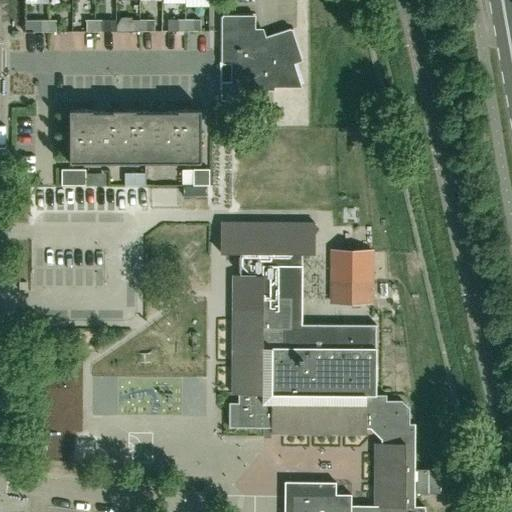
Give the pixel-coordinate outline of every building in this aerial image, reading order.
[(196,6),(196,18),(210,18),(211,7),(196,6)] [(222,18),(222,90),(222,101),(238,101),(238,90),(274,90),(274,87),(301,87),(293,63),(302,60),(292,29),(272,36),(266,38),(263,32),(255,35),(255,18),(222,18)] [(48,32),(48,20),(40,20),(40,32),(48,32)] [(48,20),(48,32),(56,32),(56,20),(48,20)] [(201,162),(201,109),(178,110),(178,112),(93,112),(93,110),(69,110),(69,163),(201,162)] [(85,169),(61,169),(61,185),(85,185),(85,169)] [(209,185),(209,169),(193,169),(193,185),(209,185)] [(301,249),(336,248),(334,217),(299,218),(301,249)] [(371,302),(371,284),(362,284),(362,271),(340,271),(340,284),(331,284),(319,284),(319,297),(331,297),(331,302),(371,302)] [(232,306),(232,366),(232,394),(238,394),(238,403),(229,403),(229,427),(272,427),(272,433),(367,434),(368,428),(372,430),(380,439),(381,443),(376,443),(376,506),(352,505),(352,494),(293,493),(293,510),(285,510),(285,511),(424,511),(424,507),(414,507),(415,424),(409,424),(409,409),(402,401),(386,401),(386,395),(375,395),(376,348),(283,347),(283,330),(292,330),(292,297),(262,297),(262,306),(232,306)] [(416,469),(416,493),(440,493),(440,469),(416,469)]
